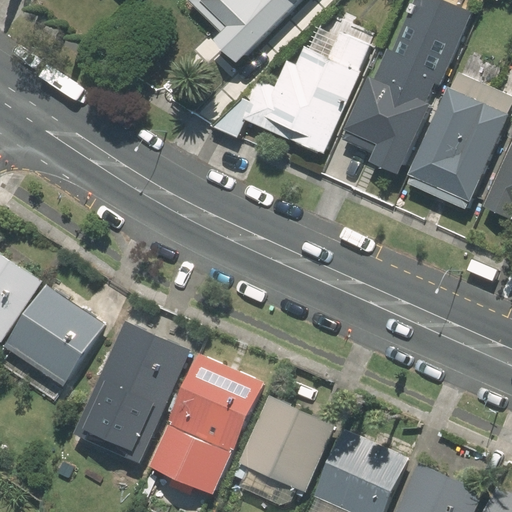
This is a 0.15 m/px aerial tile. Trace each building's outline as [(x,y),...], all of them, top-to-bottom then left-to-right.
[(238,64),(304,0),(193,0),(225,33),(216,42),(238,64)] [(397,189),(471,11),(445,0),(405,0),(344,148),(373,160),(367,176),(397,189)] [(324,161),(373,48),(341,34),(328,63),(303,53),(296,70),(286,66),(274,92),(263,87),(246,126),(324,161)] [(468,215),(511,112),(511,96),(455,72),(405,188),(468,215)] [(511,148),(482,215),(511,227),(511,224),(511,148)] [(0,346),(1,347),(44,285),(0,254),(0,346)] [(47,287),(5,349),(66,391),(108,329),(47,287)] [(188,350),(124,325),(88,416),(152,441),(188,350)] [(263,379),(199,353),(149,475),(213,501),(263,379)] [(300,511),(333,425),(268,400),(234,491),(288,511),(300,511)] [(93,425),(75,415),(59,446),(76,456),(93,425)] [(384,511),(407,459),(345,433),(311,511),(384,511)] [(475,511),(482,496),(415,469),(397,511),(475,511)] [(511,511),(511,494),(497,488),(486,511),(511,511)] [(35,511),(36,503),(13,502),(12,511),(35,511)]
